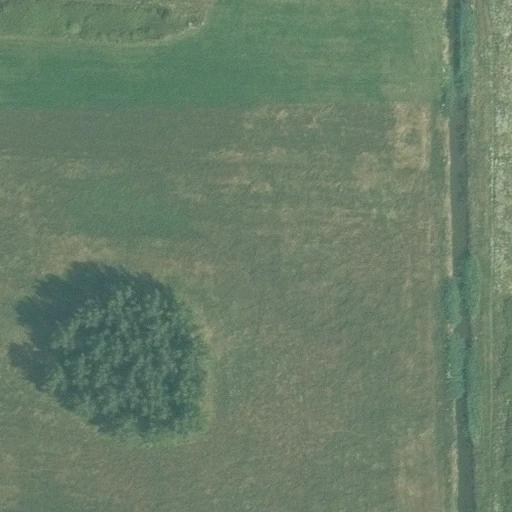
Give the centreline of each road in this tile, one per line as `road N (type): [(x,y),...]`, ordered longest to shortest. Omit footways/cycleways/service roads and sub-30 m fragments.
road 1 (track): [(492,511),(478,0)]
road 2 (track): [(121,0),(422,19)]
